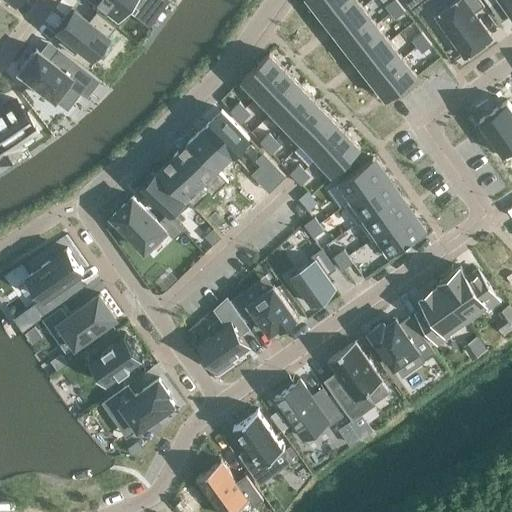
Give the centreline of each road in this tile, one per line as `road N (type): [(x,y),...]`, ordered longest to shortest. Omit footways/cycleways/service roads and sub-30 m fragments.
road 1 (residential): [(219,404),(488,217),(425,124),(511,63)]
road 2 (residential): [(219,404),(87,216),(87,203),(89,192),(230,63),(276,0)]
road 3 (residential): [(117,511),(157,494),(185,436),(219,404)]
